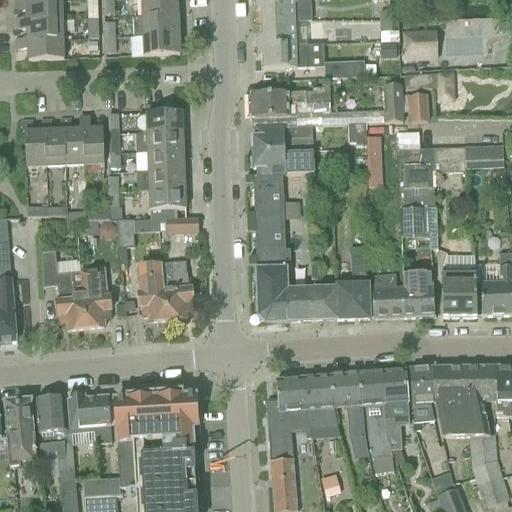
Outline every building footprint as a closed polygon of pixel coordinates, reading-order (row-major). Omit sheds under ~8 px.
[(409,0),(396,0),(397,26),(410,25),(409,0)] [(177,20),(176,1),(141,2),(141,21),(177,20)] [(25,3),(13,4),(13,15),(25,14),(25,23),(26,23),(26,26),(61,24),(61,5),(25,7),(25,3)] [(113,18),(112,3),(103,3),(103,19),(113,18)] [(310,26),(309,3),(255,5),(255,15),(261,14),(261,28),(293,26),(293,27),(310,26)] [(87,22),(97,21),(96,4),(86,5),(87,22)] [(379,25),(390,25),(390,15),(379,15),(379,25)] [(141,21),(141,22),(133,22),(133,41),(178,39),(177,20),(141,21)] [(26,23),(25,23),(13,23),(14,34),(26,33),(26,42),(27,42),(27,45),(62,44),(61,24),(26,26),(26,23)] [(87,43),(98,43),(97,23),(86,24),(87,43)] [(379,25),(380,36),(391,35),(390,25),(379,25)] [(104,42),(114,42),(113,26),(103,27),(104,42)] [(293,26),(261,28),(262,41),(256,41),(257,50),(294,49),(293,27),(293,26)] [(436,34),(399,36),(401,67),(417,66),(422,66),(437,65),(436,34)] [(178,39),(133,41),(142,41),(143,60),(179,59),(178,39)] [(27,42),(26,42),(14,42),(14,53),(27,53),(27,65),(63,64),(62,44),(27,45),(27,42)] [(114,42),(104,42),(105,57),(114,57),(114,42)] [(96,56),(96,45),(87,46),(88,56),(96,56)] [(395,48),(380,48),(380,62),(395,61),(395,48)] [(263,74),(306,72),(305,49),(294,49),(257,50),(257,60),(262,60),(263,74)] [(363,82),(363,67),(323,68),(323,71),(324,83),(363,82)] [(404,94),(438,92),(437,79),(403,80),(404,94)] [(401,127),(399,90),(382,90),(384,128),(401,127)] [(312,92),(312,96),(250,98),(251,133),(255,133),(311,132),(311,131),(297,132),(296,118),(329,116),(328,92),(312,92)] [(409,101),(411,127),(426,126),(425,100),(409,101)] [(145,117),(145,120),(142,120),(139,121),(135,125),(135,131),(138,134),(141,135),(146,136),(146,137),(182,136),(181,116),(145,117)] [(107,120),(108,134),(117,134),(117,119),(107,119),(107,120)] [(82,134),(83,169),(103,168),(102,133),(89,133),(89,121),(78,121),(79,134),(82,134)] [(59,135),(59,134),(51,135),(51,122),(40,123),(40,135),(40,136),(43,135),(45,171),(64,170),(62,135),(59,135)] [(79,134),(70,134),(70,122),(59,122),(59,134),(59,135),(62,135),(64,170),(83,169),(82,134),(79,134)] [(40,136),(40,135),(32,135),(31,123),(21,124),(21,137),(24,137),(25,172),(45,171),(43,135),(40,136)] [(365,130),(347,130),(347,148),(365,148),(365,130)] [(251,141),(252,155),(268,154),(268,158),(284,158),(284,155),(312,154),(311,132),(255,133),(255,141),(251,141)] [(182,136),(146,137),(135,137),(136,157),(147,156),(182,155),(182,136)] [(432,153),(417,153),(417,138),(397,139),(399,212),(400,243),(423,242),(424,254),(437,253),(435,211),(434,211),(433,178),(432,153)] [(109,158),(118,157),(118,142),(108,143),(109,158)] [(380,143),(366,143),(367,192),(382,192),(380,143)] [(501,151),(463,152),(465,173),(502,172),(501,151)] [(465,173),(463,152),(432,153),(433,178),(463,177),(463,174),(465,173)] [(256,173),(256,181),(281,179),(312,179),(312,158),(284,158),(268,158),(268,154),(252,155),(252,173),(256,173)] [(183,174),(182,155),(147,156),(148,176),(183,174)] [(119,173),(118,157),(109,158),(109,173),(119,173)] [(183,174),(148,176),(148,195),(184,193),(183,174)] [(283,254),(281,179),(256,181),(244,181),(244,188),(252,188),(254,216),(246,217),(246,236),(254,236),(255,258),(255,260),(247,260),(248,269),(256,268),(257,315),(263,315),(264,326),(285,326),(285,294),(289,294),(289,293),(288,254),(283,254)] [(107,196),(117,196),(116,181),(107,181),(107,196)] [(184,193),(148,195),(150,224),(156,224),(165,223),(173,223),(173,214),(185,213),(184,193)] [(117,196),(107,196),(108,212),(118,211),(117,196)] [(66,211),(47,212),(47,221),(64,221),(66,221),(66,217),(66,211)] [(47,221),(47,212),(26,212),(26,222),(47,221)] [(85,226),(96,226),(109,225),(108,215),(85,216),(85,226)] [(66,221),(64,221),(65,227),(85,226),(85,216),(66,217),(66,221)] [(197,223),(173,223),(165,223),(165,238),(197,238),(197,223)] [(132,225),(115,225),(118,253),(133,252),(132,237),(156,236),(156,224),(150,224),(132,225)] [(96,226),(76,227),(76,241),(97,240),(97,239),(96,226)] [(7,239),(0,240),(0,254),(8,254),(7,239)] [(349,251),(351,290),(335,291),(335,292),(336,324),(368,323),(367,290),(364,290),(364,269),(370,269),(369,250),(349,251)] [(8,254),(0,254),(0,283),(10,283),(8,254)] [(79,277),(56,279),(54,256),(40,257),(42,292),(57,291),(59,305),(56,305),(57,319),(60,319),(60,329),(66,328),(67,335),(85,333),(79,277)] [(481,321),(511,320),(511,301),(511,258),(497,259),(498,282),(501,282),(502,286),(480,287),(481,321)] [(171,268),(161,269),(162,283),(171,282),(172,288),(163,289),(167,325),(185,323),(184,317),(190,316),(189,307),(192,306),(190,292),(188,292),(185,266),(171,268)] [(140,297),(138,297),(139,311),(141,311),(142,321),(148,320),(149,327),(167,325),(163,289),(162,283),(161,269),(138,271),(139,282),(140,297)] [(320,269),(310,269),(309,269),(309,284),(320,284),(320,269)] [(103,274),(89,276),(79,277),(85,333),(103,332),(103,325),(109,324),(108,315),(110,314),(108,300),(106,301),(105,286),(104,286),(103,274)] [(442,321),(476,321),(474,274),(442,274),(442,321)] [(403,322),(433,321),(432,278),(401,279),(402,291),(403,322)] [(403,322),(402,291),(395,292),(395,280),(387,281),(387,280),(371,280),(372,323),(403,322)] [(0,347),(15,346),(11,286),(10,284),(10,283),(0,283),(0,347)] [(335,292),(310,293),(311,325),(336,324),(335,292)] [(310,293),(289,293),(289,294),(285,294),(285,326),(286,326),(311,325),(310,293)] [(495,407),(494,371),(432,372),(432,406),(433,406),(441,441),(468,444),(472,476),(476,492),(483,511),(508,504),(501,484),(494,464),(493,443),(489,443),(481,407),(494,407),(495,407)] [(495,407),(494,407),(494,417),(501,417),(501,422),(511,422),(511,421),(511,402),(510,371),(494,371),(495,407)] [(432,372),(428,372),(408,373),(413,434),(419,434),(419,427),(433,426),(429,412),(429,407),(432,406),(432,372)] [(404,374),(381,376),(386,440),(389,453),(399,452),(398,429),(408,428),(404,374)] [(386,440),(381,376),(358,377),(360,410),(361,410),(363,410),(367,446),(371,464),(372,464),(374,478),(393,476),(391,461),(392,461),(389,453),(386,440)] [(360,410),(358,377),(330,380),(333,412),(346,411),(348,438),(363,437),(361,410),(360,410)] [(330,380),(303,382),(306,414),(309,432),(337,429),(333,412),(330,380)] [(296,511),(293,463),(293,454),(292,454),(292,448),(285,448),(283,434),(309,432),(306,414),(303,382),(275,384),(277,405),(265,406),(272,511),(296,511)] [(135,511),(115,511),(115,499),(108,499),(83,500),(83,511),(200,511),(195,450),(197,450),(194,401),(183,401),(182,394),(125,399),(125,404),(114,405),(119,493),(134,492),(135,511)] [(93,449),(111,447),(107,400),(84,402),(84,399),(67,401),(68,421),(69,434),(92,433),(93,449)] [(55,436),(65,435),(62,401),(34,403),(39,464),(64,462),(63,447),(56,447),(55,436)] [(30,403),(2,406),(9,472),(20,471),(19,467),(36,466),(30,403)] [(61,511),(76,511),(73,476),(58,477),(61,511)] [(334,479),(319,483),(324,501),(339,497),(334,479)] [(118,483),(107,484),(108,499),(115,499),(118,498),(118,483)] [(440,511),(462,511),(455,494),(436,502),(440,511)]
